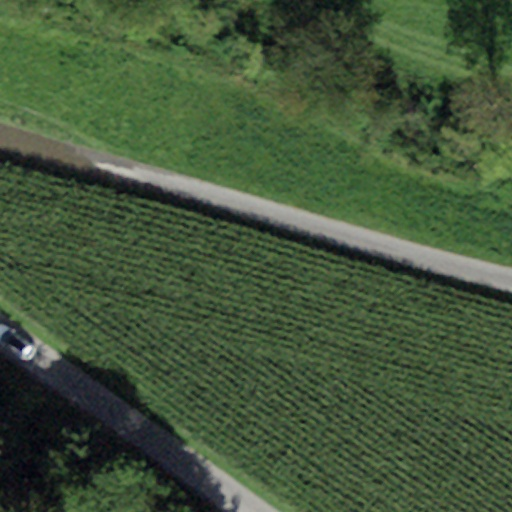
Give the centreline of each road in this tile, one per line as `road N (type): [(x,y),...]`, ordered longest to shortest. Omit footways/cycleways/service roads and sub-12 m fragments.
road 1 (track): [(0,139),(511,285)]
road 2 (unclassified): [(0,332),(250,511)]
